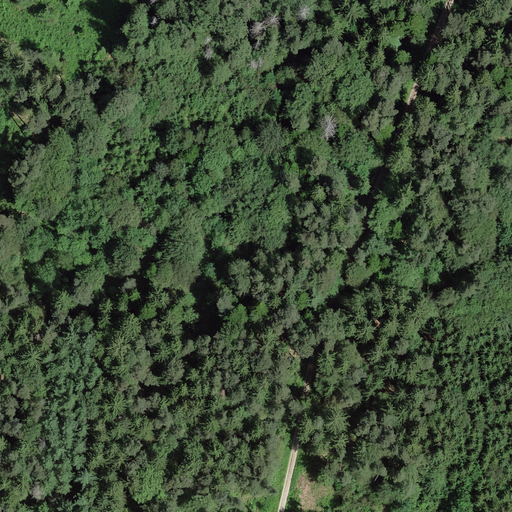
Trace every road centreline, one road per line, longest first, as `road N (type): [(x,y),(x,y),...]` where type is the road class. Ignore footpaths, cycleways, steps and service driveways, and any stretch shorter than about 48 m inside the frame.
road 1 (track): [(452,0),(314,343),(280,511)]
road 2 (track): [(380,179),(429,317)]
